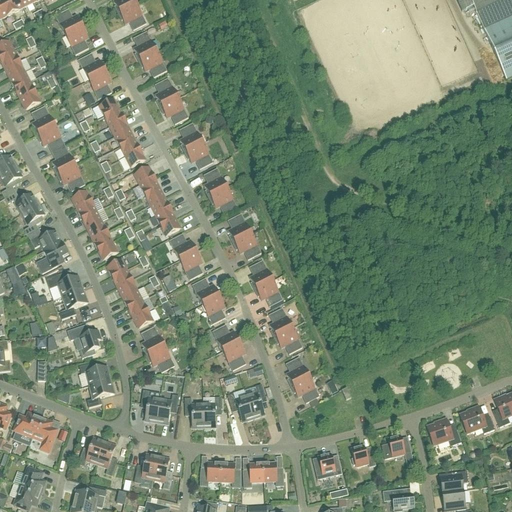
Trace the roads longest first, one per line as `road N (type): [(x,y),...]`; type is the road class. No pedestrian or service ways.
road 1 (residential): [(292,448),(238,294),(88,0)]
road 2 (track): [(511,246),(336,184),(254,0)]
road 3 (residential): [(0,108),(108,320),(126,404),(119,430)]
road 4 (residential): [(292,448),(411,419)]
